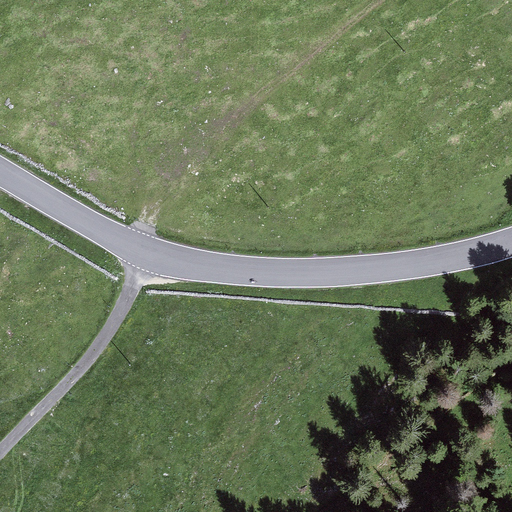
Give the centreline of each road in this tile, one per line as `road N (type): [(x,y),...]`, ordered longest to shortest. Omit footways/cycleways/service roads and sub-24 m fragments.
road 1 (tertiary): [(0,174),(142,253),(209,271),(396,268),(511,240)]
road 2 (track): [(142,253),(116,318),(0,453)]
